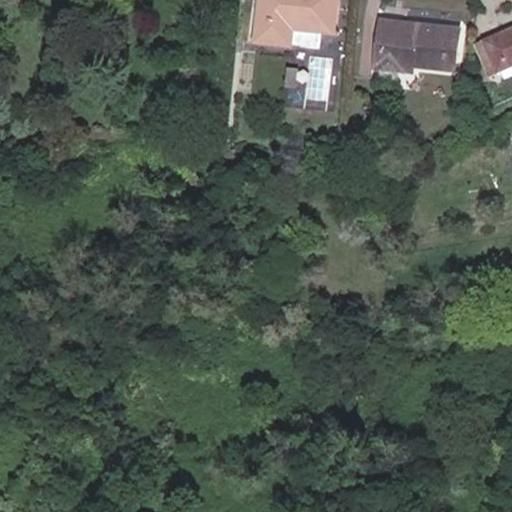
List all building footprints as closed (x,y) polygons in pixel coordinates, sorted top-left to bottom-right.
[(332,35),(335,0),(258,0),(254,45),(289,48),(291,31),(332,35)] [(385,73),(406,75),(407,62),(415,62),(415,69),(456,72),(459,31),(382,25),(377,64),(385,73)] [(501,73),(511,68),(511,34),(490,43),(501,73)] [(488,78),(501,73),(490,43),(477,49),(488,78)] [(407,62),(406,75),(414,75),(415,69),(415,62),(407,62)]
